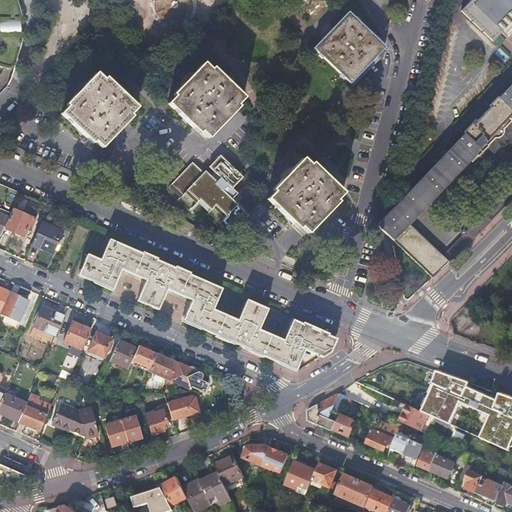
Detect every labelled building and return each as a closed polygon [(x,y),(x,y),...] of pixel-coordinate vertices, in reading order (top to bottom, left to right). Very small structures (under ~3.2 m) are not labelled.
[(0,0),(0,67),(8,69),(16,66),(23,39),(24,33),(21,33),(21,28),(21,22),(24,22),(16,0),(0,0)] [(511,0),(470,0),(461,10),(493,42),(511,22),(511,0)] [(313,49),(349,83),(383,47),(357,23),(347,13),(334,27),(322,39),(313,49)] [(199,133),(201,131),(208,137),(238,106),(236,105),(243,97),(213,68),(211,70),(203,64),(184,84),(174,95),(175,97),(169,104),(199,133)] [(95,141),(102,147),(126,122),(131,117),(129,116),(136,108),(106,78),(104,80),(97,73),(89,82),(78,93),(67,105),(69,106),(63,113),(93,143),(95,141)] [(511,83),(393,208),(380,221),(381,229),(432,278),(474,238),(466,231),(442,256),(409,224),(475,154),(478,156),(488,145),(485,142),(491,135),(499,137),(502,135),(504,129),(502,124),(508,118),(511,121),(511,120),(511,83)] [(224,235),(245,214),(230,198),(235,193),(230,187),(241,177),(219,154),(207,165),(218,176),(215,180),(204,169),(201,171),(191,161),(168,184),(178,194),(175,197),(186,208),(194,200),(205,211),(203,214),(224,235)] [(273,191),(267,198),(298,227),(299,225),(307,232),(317,222),(336,202),(334,200),(341,193),(310,163),(308,165),(302,159),(271,189),(273,191)] [(0,214),(9,218),(11,213),(0,208),(0,214)] [(35,219),(13,209),(11,213),(9,218),(4,229),(24,237),(27,230),(30,231),(32,227),(35,219)] [(492,220),(484,212),(466,231),(474,238),(492,220)] [(0,235),(1,236),(4,229),(9,218),(0,214),(0,235)] [(65,233),(42,223),(31,246),(41,250),(42,249),(55,254),(65,233)] [(330,351),(335,340),(293,321),(284,341),(258,330),(267,310),(261,307),(253,303),(247,301),(238,321),(212,310),(221,289),(110,241),(101,261),(87,255),(84,262),(81,269),(78,276),(111,290),(121,270),(146,281),(137,302),(144,305),(151,308),(157,310),(166,290),(192,301),(183,321),(295,370),(304,350),(321,357),(330,351)] [(0,313),(10,292),(0,288),(0,313)] [(28,301),(10,292),(0,313),(19,321),(28,301)] [(34,327),(56,336),(64,316),(43,307),(34,327)] [(64,342),(82,350),(91,330),(73,322),(64,342)] [(104,358),(111,340),(96,334),(89,351),(104,358)] [(110,361),(128,370),(132,361),(137,349),(119,341),(110,361)] [(138,347),(137,349),(132,361),(150,369),(156,355),(138,347)] [(150,369),(149,372),(169,382),(177,364),(156,355),(150,369)] [(199,373),(197,372),(197,371),(196,371),(196,370),(195,370),(195,369),(194,369),(193,369),(192,369),(192,368),(191,368),(190,368),(189,368),(179,364),(171,381),(191,390),(192,388),(204,393),(208,384),(196,379),(199,373)] [(471,385),(497,397),(499,393),(473,381),(471,385)] [(378,384),(375,391),(385,395),(388,388),(378,384)] [(27,403),(26,405),(19,422),(40,431),(48,415),(52,405),(40,399),(41,397),(32,393),(27,403)] [(27,403),(6,394),(5,396),(0,407),(0,413),(19,422),(26,405),(27,403)] [(339,394),(308,411),(308,421),(333,431),(334,430),(340,415),(345,403),(348,398),(339,394)] [(191,397),(167,404),(173,421),(199,412),(195,399),(191,397)] [(361,410),(363,405),(348,398),(345,403),(361,410)] [(162,430),(170,427),(168,422),(173,421),(167,404),(167,403),(162,405),(163,410),(154,413),(154,412),(145,414),(148,422),(153,436),(163,432),(162,430)] [(55,426),(72,433),(73,431),(81,412),(64,405),(55,426)] [(428,415),(408,406),(400,422),(402,423),(415,429),(421,431),(428,415)] [(81,412),(73,431),(86,437),(88,440),(100,436),(94,408),(81,412)] [(340,415),(334,430),(349,437),(356,422),(340,415)] [(122,420),(127,442),(143,438),(137,416),(122,420)] [(112,446),(127,442),(122,420),(107,424),(112,446)] [(398,433),(398,432),(382,425),(378,433),(372,431),(367,443),(384,451),(390,439),(395,441),(398,433)] [(73,431),(72,433),(88,440),(86,437),(73,431)] [(391,449),(404,454),(411,439),(398,433),(395,441),(391,449)] [(418,460),(425,442),(412,436),(411,439),(404,454),(418,460)] [(242,458),(262,467),(262,466),(270,448),(265,446),(250,447),(247,448),(242,458)] [(272,470),(281,473),(289,456),(270,448),(262,466),(272,471),(272,470)] [(466,465),(470,454),(461,450),(455,464),(464,468),(466,465)] [(438,457),(439,455),(432,453),(431,456),(428,454),(426,453),(420,466),(432,471),(438,457)] [(0,466),(1,465),(25,474),(29,466),(4,456),(1,463),(0,462),(0,466)] [(234,456),(215,465),(219,473),(226,488),(235,484),(234,482),(243,477),(234,456)] [(448,478),(455,464),(438,457),(432,471),(448,478)] [(286,485),(307,494),(313,480),(316,471),(295,462),(286,485)] [(337,471),(320,464),(316,471),(313,480),(330,488),(333,482),(337,471)] [(0,485),(23,481),(25,474),(1,465),(0,466),(0,485)] [(482,479),(483,477),(475,473),(476,471),(473,470),(472,467),(466,465),(464,468),(460,479),(468,482),(466,489),(476,493),(482,479)] [(231,501),(226,488),(219,473),(201,482),(211,505),(219,502),(221,506),(231,501)] [(344,474),(336,494),(365,507),(365,506),(372,489),(374,487),(344,474)] [(183,488),(178,478),(161,487),(161,488),(171,506),(187,498),(183,488)] [(482,479),(476,493),(496,502),(503,487),(489,481),(488,482),(482,479)] [(198,511),(211,506),(211,505),(201,482),(200,480),(183,488),(187,498),(194,511),(198,511)] [(511,486),(504,483),(503,487),(496,502),(505,506),(507,501),(508,499),(511,501),(511,486)] [(170,511),(174,511),(171,506),(161,488),(132,497),(135,507),(144,505),(149,503),(151,511),(170,511)] [(365,506),(376,511),(384,494),(372,489),(365,506)] [(384,494),(376,511),(378,511),(388,511),(394,499),(384,494)] [(114,499),(107,501),(109,508),(117,506),(114,499)] [(394,499),(388,511),(407,511),(410,506),(394,499)] [(94,511),(95,509),(91,505),(87,503),(83,509),(94,511)]
